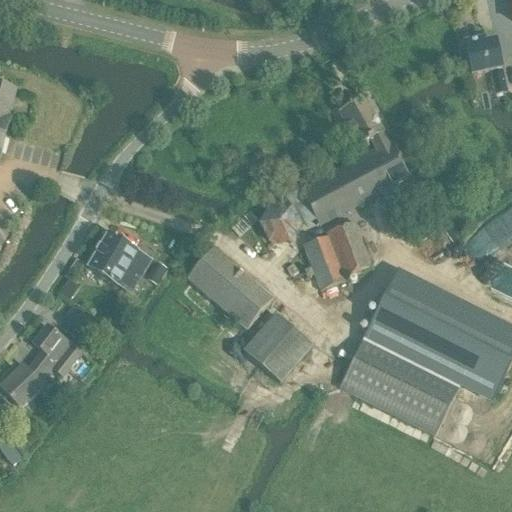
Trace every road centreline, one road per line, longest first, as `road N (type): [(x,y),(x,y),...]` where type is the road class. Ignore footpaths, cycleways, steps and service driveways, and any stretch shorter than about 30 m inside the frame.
road 1 (unclassified): [(215,57),(205,78),(115,170),(0,342)]
road 2 (tertiary): [(215,57),(0,0)]
road 3 (tertiary): [(215,57),(264,59),(418,0)]
